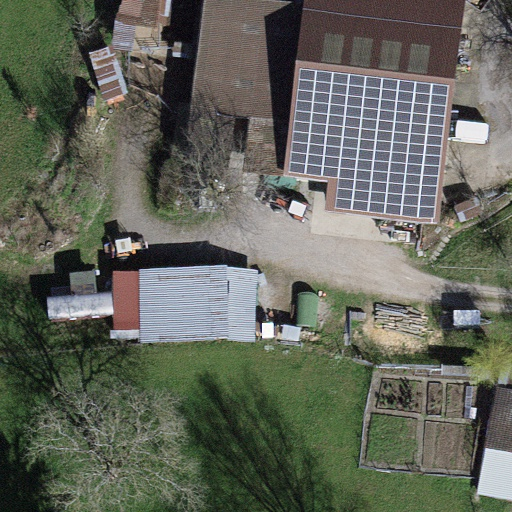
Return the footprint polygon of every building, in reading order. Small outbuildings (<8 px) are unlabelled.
[(126,0),(124,15),(158,22),(162,0),(126,0)] [(317,0),(315,18),(215,7),(203,119),(302,130),(297,175),(445,191),(465,0),(317,0)] [(262,269),(120,268),(119,342),(261,343),(262,269)] [(115,285),(54,284),(53,321),(114,322),(115,285)] [(511,498),(511,387),(502,386),(480,492),(511,498)]
